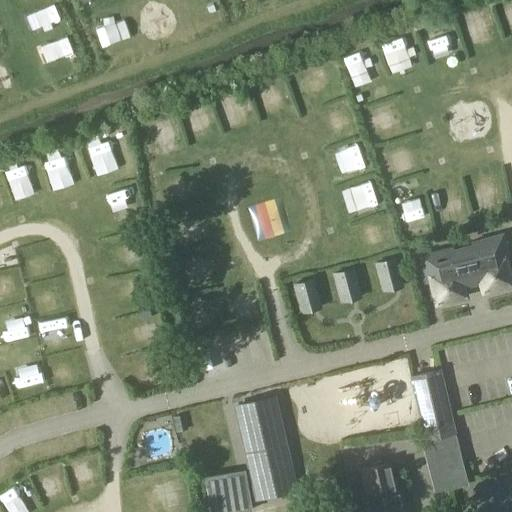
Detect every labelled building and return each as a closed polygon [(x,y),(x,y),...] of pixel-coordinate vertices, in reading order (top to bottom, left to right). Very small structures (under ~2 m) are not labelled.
[(496,23),(511,20),(511,0),(498,0),(493,1),(496,23)] [(423,62),(443,56),(434,24),(414,30),(423,62)] [(358,51),(335,56),(340,78),(363,72),(358,51)] [(300,82),(321,90),(328,72),(307,64),(300,82)] [(267,80),(245,87),(251,108),(273,101),(267,80)] [(226,97),(208,105),(219,131),(237,123),(226,97)] [(317,113),(324,135),(346,128),(339,106),(317,113)] [(182,144),(200,138),(189,108),(172,114),(182,144)] [(340,146),(347,167),(358,164),(351,143),(340,146)] [(376,180),(397,173),(389,150),(368,157),(376,180)] [(346,188),(354,205),(373,197),(366,180),(346,188)] [(154,189),(158,212),(182,208),(178,185),(154,189)] [(387,217),(418,207),(412,188),(381,197),(387,217)] [(452,191),(431,196),(439,229),(460,224),(452,191)] [(473,216),(490,214),(488,192),(470,194),(473,216)] [(254,240),(278,235),(270,199),(245,205),(254,240)] [(353,226),(360,249),(389,241),(382,218),(353,226)] [(135,231),(123,232),(125,242),(136,240),(135,231)] [(421,256),(425,273),(429,272),(435,296),(463,289),(462,286),(481,281),(482,284),(509,277),(503,253),(507,252),(502,234),(421,256)] [(393,258),(376,262),(381,282),(399,277),(393,258)] [(352,268),(335,273),(340,293),(357,288),(352,268)] [(312,279),(294,283),(300,303),(317,299),(312,279)] [(196,302),(172,306),(177,330),(201,325),(196,302)] [(137,312),(139,321),(150,319),(149,310),(137,312)] [(300,326),(307,347),(330,340),(323,318),(300,326)] [(500,330),(477,334),(481,354),(503,350),(500,330)] [(212,341),(181,347),(186,371),(220,364),(218,358),(248,351),(244,332),(211,339),(212,341)] [(436,364),(458,360),(454,340),(432,344),(436,364)] [(154,373),(152,354),(136,355),(138,374),(154,373)] [(440,368),(411,375),(410,376),(424,440),(455,433),(440,368)] [(236,406),(238,415),(243,413),(254,461),(256,460),(259,472),(257,473),(262,496),(289,490),(283,467),(281,467),(278,455),(285,454),(272,398),(236,406)] [(160,428),(138,431),(142,455),(164,451),(160,428)] [(389,462),(360,469),(367,497),(364,498),(367,511),(404,511),(399,489),(396,490),(389,462)] [(172,488),(150,493),(154,511),(175,511),(178,511),(172,488)]
